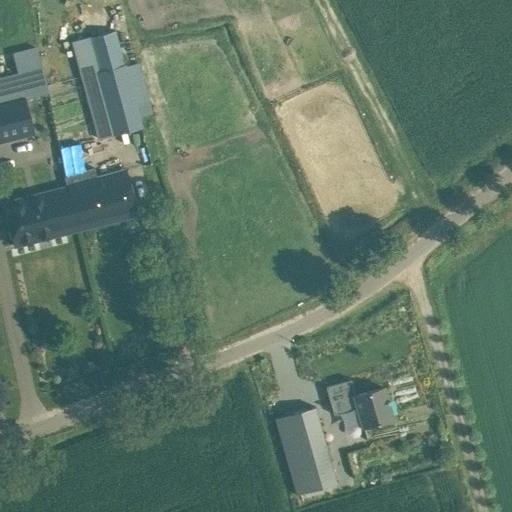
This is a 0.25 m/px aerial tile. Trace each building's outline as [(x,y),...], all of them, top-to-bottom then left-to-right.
[(138,62),(126,66),(124,67),(115,31),(89,38),(94,58),(98,74),(97,74),(114,135),(143,128),(137,105),(149,102),(138,62)] [(18,73),(0,77),(0,142),(34,134),(25,98),(48,92),(41,67),(18,73)] [(94,167),(66,174),(69,185),(80,228),(137,214),(132,194),(125,170),(99,177),(96,177),(94,167)] [(69,185),(2,202),(9,226),(14,246),(80,228),(69,185)] [(351,379),(325,386),(333,414),(358,407),(363,426),(392,418),(383,387),(355,395),(351,379)] [(314,406),(274,417),(296,494),(336,483),(314,406)] [(348,504),(350,511),(382,511),(378,496),(348,504)]
